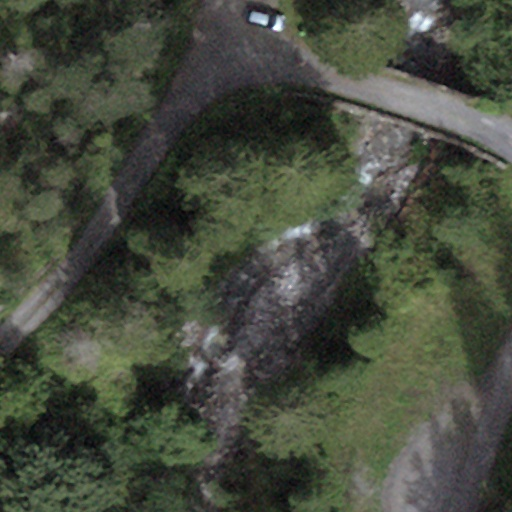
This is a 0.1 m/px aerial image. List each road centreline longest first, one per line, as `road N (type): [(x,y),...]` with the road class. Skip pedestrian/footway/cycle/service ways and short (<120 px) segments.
road 1 (track): [(0,348),(133,186),(211,44)]
road 2 (track): [(211,44),(489,131)]
road 3 (track): [(460,511),(511,364)]
